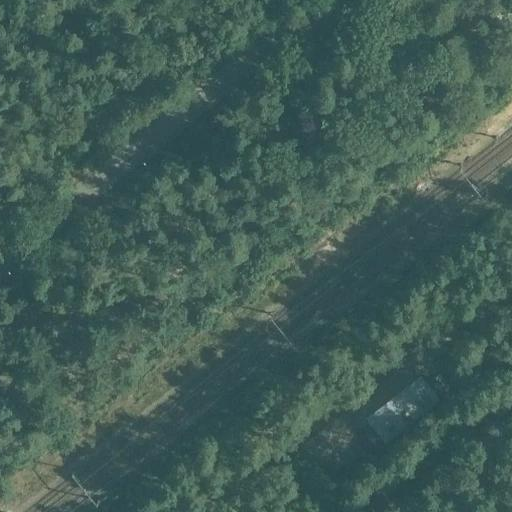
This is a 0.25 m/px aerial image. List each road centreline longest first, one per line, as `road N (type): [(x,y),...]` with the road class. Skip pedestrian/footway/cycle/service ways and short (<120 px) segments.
road 1 (track): [(511,196),(112,511)]
road 2 (unclassified): [(0,263),(330,0)]
road 3 (track): [(511,288),(319,440),(260,465),(189,511)]
